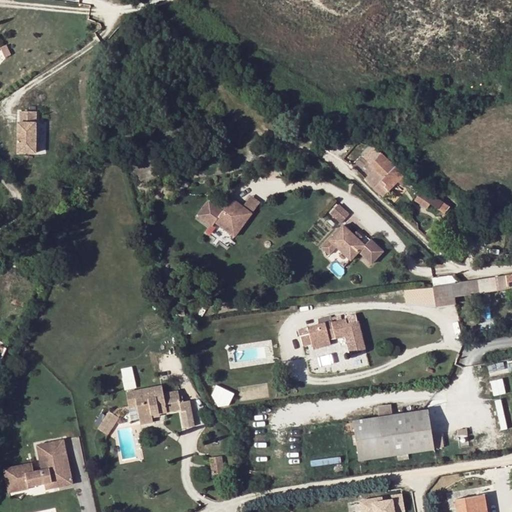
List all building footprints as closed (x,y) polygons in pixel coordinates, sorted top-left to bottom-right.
[(20,123),(18,123),(18,153),(36,153),(36,123),(36,112),(20,111),(20,123)] [(345,144),(339,142),(336,149),(342,151),(345,144)] [(360,154),(362,156),(371,147),(370,146),(369,145),(360,154)] [(378,180),(372,186),(381,195),(396,179),(401,184),(404,182),(408,177),(401,172),(395,166),(386,159),(372,147),(371,147),(362,156),(368,161),(364,165),(369,171),(378,180)] [(378,180),(369,171),(363,177),(372,186),(378,180)] [(188,183),(176,184),(177,192),(184,192),(184,188),(188,188),(188,183)] [(447,207),(422,189),(418,195),(430,203),(438,209),(440,207),(445,211),(447,207)] [(430,203),(418,195),(416,198),(428,207),(430,203)] [(209,204),(198,219),(212,229),(213,230),(216,226),(235,240),(253,217),(233,201),(223,214),(209,204)] [(349,214),(339,205),(332,213),(342,222),(349,214)] [(353,234),(343,225),(329,240),(322,247),(330,255),(337,247),(350,260),(359,252),(372,264),(383,251),(371,240),(365,246),(359,240),(353,235),(353,234)] [(359,240),(362,237),(356,232),(353,235),(359,240)] [(432,287),(451,284),(453,284),(452,281),(451,275),(431,278),(432,284),(432,287)] [(507,288),(505,275),(467,281),(469,294),(507,288)] [(469,294),(467,281),(453,284),(451,284),(453,296),(469,294)] [(451,284),(432,287),(436,306),(454,303),(453,296),(451,284)] [(330,344),(329,340),(328,337),(334,335),(335,338),(345,336),(346,343),(350,342),(353,351),(365,348),(358,321),(347,323),(345,318),(330,322),(330,321),(298,329),(302,345),(311,342),(313,348),(330,344)] [(140,427),(152,424),(151,419),(159,418),(158,416),(179,412),(182,430),(194,428),(189,401),(183,403),(180,403),(178,398),(178,397),(165,400),(163,395),(161,387),(125,393),(128,408),(136,407),(140,427)] [(379,417),(393,415),(391,404),(377,406),(379,417)] [(352,421),(359,460),(397,454),(398,460),(409,458),(408,452),(434,448),(428,409),(422,410),(393,415),(379,417),(352,421)] [(108,412),(96,431),(107,437),(118,419),(108,412)] [(4,468),(9,493),(18,491),(17,486),(27,484),(27,487),(29,486),(45,483),(71,478),(64,440),(37,445),(42,470),(33,472),(31,463),(4,468)] [(220,458),(209,460),(212,478),(221,477),(220,458)] [(73,484),(71,478),(45,483),(46,489),(73,484)] [(377,497),(359,500),(360,511),(394,511),(404,511),(401,493),(391,495),(391,499),(382,500),(377,501),(377,497)] [(486,511),(484,494),(454,499),(456,511),(486,511)]
